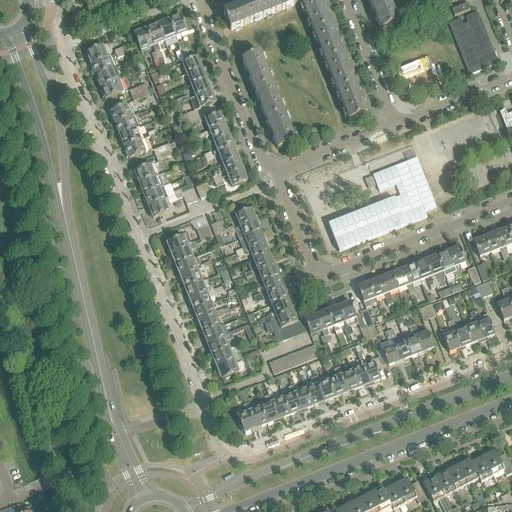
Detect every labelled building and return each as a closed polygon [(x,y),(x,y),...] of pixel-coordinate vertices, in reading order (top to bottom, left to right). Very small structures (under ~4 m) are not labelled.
[(294,6),(291,0),(258,0),(255,1),(262,19),(294,6)] [(308,0),(302,3),(313,32),(330,25),(320,0),(308,0)] [(388,0),(371,0),(369,1),(381,31),(398,24),(388,0)] [(255,1),(238,8),(223,14),(230,32),(262,19),(255,1)] [(468,5),(455,10),(452,11),(454,17),(470,11),(468,5)] [(498,65),(478,13),(466,18),(468,24),(465,25),(463,26),(460,20),(449,25),(470,77),(498,65)] [(176,39),(191,32),(193,31),(189,19),(183,22),(181,16),(168,21),(176,39)] [(164,43),(176,39),(168,21),(157,26),(164,43)] [(325,62),(343,55),(330,25),(313,32),(325,62)] [(152,48),(164,43),(157,26),(145,30),(146,32),(152,48)] [(134,35),(141,53),(152,48),(146,32),(145,30),(134,35)] [(90,67),(111,59),(106,47),(103,48),(103,47),(86,54),(87,56),(86,56),(90,67)] [(254,91),(272,84),(260,54),(242,61),(254,91)] [(355,85),(343,55),(325,62),(337,92),(355,85)] [(198,58),(182,65),(186,76),(202,70),(198,58)] [(115,71),(111,59),(90,67),(94,76),(95,76),(96,78),(115,71)] [(202,70),(186,76),(191,87),(207,81),(202,70)] [(120,82),(115,71),(96,78),(96,79),(95,80),(99,90),(120,82)] [(156,75),(151,77),(154,86),(159,84),(156,75)] [(207,81),(191,87),(195,98),(211,92),(207,81)] [(120,82),(99,90),(103,100),(104,99),(105,101),(122,95),(121,94),(124,93),(120,82)] [(284,114),(272,84),(254,91),(266,121),(284,114)] [(367,115),(355,85),(337,92),(349,122),(367,115)] [(145,86),(129,92),(131,98),(147,91),(145,86)] [(159,97),(166,95),(162,86),(156,89),(159,97)] [(147,91),(131,98),(133,103),(149,97),(147,91)] [(195,98),(190,101),(194,112),(196,112),(200,110),(216,104),(211,92),(195,98)] [(511,98),(511,99),(511,100),(511,114),(507,116),(505,111),(499,113),(508,134),(511,131),(511,128),(511,126),(511,125),(511,98)] [(111,115),(109,116),(112,122),(113,122),(115,125),(134,118),(129,106),(127,107),(110,114),(111,115)] [(194,112),(180,118),(182,123),(198,117),(196,112),(194,112)] [(296,143),(284,114),(266,121),(278,150),(296,143)] [(220,115),(204,121),(209,132),(225,126),(220,115)] [(198,117),(182,123),(185,129),(200,122),(198,117)] [(134,118),(115,125),(116,129),(115,129),(118,136),(119,136),(119,137),(139,129),(134,118)] [(209,132),(203,135),(205,139),(211,136),(213,144),(230,137),(225,126),(209,132)] [(120,139),(119,139),(121,146),(122,146),(123,145),(124,149),(143,141),(139,129),(119,137),(120,139)] [(230,137),(213,144),(218,155),(234,148),(230,137)] [(143,141),(124,149),(126,152),(124,153),(127,159),(128,159),(129,160),(145,154),(145,153),(148,152),(143,141)] [(155,157),(171,151),(169,147),(169,146),(153,152),(155,157)] [(234,148),(218,155),(222,166),(239,159),(234,148)] [(171,151),(155,157),(157,163),(173,157),(171,151)] [(239,159),(222,166),(227,177),(243,171),(239,159)] [(427,219),(425,213),(436,209),(417,159),(373,177),(379,193),(395,187),(400,198),(328,226),(339,253),(427,219)] [(135,175),(133,175),(136,182),(137,181),(139,185),(158,177),(153,166),(151,167),(150,166),(134,173),(135,175)] [(243,171),(227,177),(232,188),(248,182),(243,171)] [(158,177),(139,185),(140,189),(139,189),(141,196),(143,195),(143,197),(162,189),(158,177)] [(372,178),(364,180),(368,190),(376,187),(372,178)] [(206,199),(211,196),(207,185),(202,187),(206,199)] [(202,187),(196,190),(201,201),(206,199),(202,187)] [(144,198),(143,199),(145,205),(147,204),(148,208),(167,200),(162,189),(143,197),(144,198)] [(189,192),(187,193),(192,204),(198,202),(193,191),(189,192)] [(187,193),(182,195),(184,199),(186,206),(192,204),(187,193)] [(342,195),(334,198),(336,203),(344,200),(342,195)] [(167,200),(148,208),(150,212),(148,212),(148,213),(151,219),(152,219),(153,220),(169,213),(172,212),(170,206),(177,203),(176,202),(175,197),(167,200)] [(240,228),(256,222),(252,210),(245,213),(242,208),(233,212),(240,228)] [(216,224),(221,236),(226,233),(225,230),(222,222),(216,224)] [(240,228),(245,240),(261,233),(256,222),(240,228)] [(221,236),(216,224),(211,227),(215,238),(221,236)] [(202,230),(207,241),(212,239),(208,228),(202,230)] [(207,241),(202,230),(197,232),(200,241),(201,243),(207,241)] [(511,246),(511,242),(507,230),(495,234),(506,261),(509,260),(505,249),(511,246)] [(245,240),(249,251),(266,245),(261,233),(245,240)] [(506,261),(495,234),(483,239),(489,255),(499,251),(503,262),(506,261)] [(221,236),(215,238),(220,249),(225,247),(221,236)] [(172,256),(195,246),(194,243),(187,247),(183,238),(167,244),(172,256)] [(489,255),(483,239),(473,243),(479,259),(489,255)] [(249,251),(254,263),(270,256),(266,245),(249,251)] [(195,246),(172,256),(176,267),(192,260),(189,252),(196,249),(195,246)] [(448,253),(458,280),(461,279),(459,274),(462,273),(460,267),(466,264),(460,248),(448,253)] [(437,257),(443,273),(451,270),(456,281),(458,280),(448,253),(437,257)] [(254,263),(258,274),(275,267),(270,256),(254,263)] [(425,261),(436,288),(439,287),(434,277),(443,273),(437,257),(425,261)] [(181,278),(204,269),(203,266),(200,267),(196,259),(192,260),(176,267),(181,278)] [(436,288),(425,261),(414,266),(421,282),(427,280),(431,291),(436,288)] [(403,270),(413,297),(416,296),(412,285),(421,282),(414,266),(403,270)] [(483,266),(476,269),(482,283),(488,280),(483,266)] [(258,274),(263,285),(279,279),(275,267),(258,274)] [(226,273),(224,268),(216,271),(218,277),(220,276),(226,273)] [(204,269),(181,278),(185,289),(201,283),(198,274),(205,271),(204,269)] [(413,297),(403,270),(391,275),(398,291),(406,288),(411,299),(413,297)] [(474,270),(473,270),(468,272),(474,286),(479,284),(474,270)] [(380,279),(391,306),(393,305),(389,294),(398,291),(391,275),(380,279)] [(263,285),(267,296),(284,290),(279,279),(263,285)] [(391,306),(380,279),(369,284),(375,300),(384,297),(388,307),(391,306)] [(190,301),(213,291),(212,288),(210,289),(206,281),(201,283),(185,289),(190,301)] [(375,300),(369,284),(357,288),(366,310),(371,307),(369,302),(375,300)] [(488,284),(482,286),(487,297),(493,295),(488,284)] [(482,286),(476,288),(481,300),(487,297),(482,286)] [(222,288),(213,291),(215,296),(216,296),(224,293),(222,288)] [(479,297),(478,294),(476,288),(464,293),(467,299),(472,297),(473,299),(479,297)] [(267,296),(272,308),(288,301),(284,290),(267,296)] [(213,291),(190,301),(194,312),(211,306),(208,299),(215,296),(213,291)] [(511,319),(511,309),(505,291),(502,292),(507,303),(497,307),(503,322),(511,319)] [(288,301),(272,308),(274,314),(269,316),(271,321),(293,312),(288,301)] [(366,329),(362,317),(356,319),(350,303),(338,307),(345,324),(356,320),(360,331),(366,329)] [(199,324),(222,314),(221,311),(214,314),(211,306),(194,312),(199,324)] [(431,306),(426,308),(430,320),(436,318),(431,306)] [(333,328),(345,324),(338,307),(327,312),(333,328)] [(426,308),(419,311),(423,322),(430,320),(426,308)] [(277,332),(283,330),(288,328),(293,326),(297,324),(293,312),(271,321),(276,333),(277,332)] [(327,331),(333,328),(327,312),(315,316),(322,333),(324,338),(327,337),(329,336),(327,331)] [(362,317),(366,329),(372,327),(367,312),(361,314),(362,317)] [(473,314),(483,341),(495,336),(487,317),(481,319),(480,316),(479,317),(477,312),(473,314)] [(222,314),(199,324),(203,335),(220,329),(216,320),(224,317),(222,314)] [(483,341),(473,314),(470,315),(471,320),(469,320),(472,328),(466,330),(472,345),(483,341)] [(322,333),(315,316),(304,321),(309,333),(310,337),(322,333)] [(405,323),(402,317),(396,320),(398,325),(405,323)] [(303,335),(309,333),(304,321),(299,323),(303,335)] [(472,345),(466,330),(458,333),(453,322),(450,323),(461,350),(472,345)] [(298,337),(303,335),(299,323),(297,324),(293,326),(298,337)] [(461,350),(450,323),(447,324),(452,336),(443,339),(449,354),(461,350)] [(292,339),(298,337),(293,326),(288,328),(292,339)] [(412,327),(423,354),(434,350),(428,334),(419,337),(415,326),(412,327)] [(208,346),(232,337),(231,334),(228,335),(225,327),(220,329),(203,335),(208,346)] [(366,329),(371,341),(377,338),(372,327),(366,329)] [(423,354),(412,327),(410,329),(414,340),(405,343),(411,358),(423,354)] [(287,341),(292,339),(288,328),(283,330),(287,341)] [(371,341),(366,329),(360,331),(365,343),(371,341)] [(250,343),(253,341),(249,330),(245,331),(250,343)] [(282,343),(287,341),(283,330),(277,332),(282,343)] [(411,358),(405,343),(399,345),(393,331),(388,333),(390,336),(400,363),(411,358)] [(400,363),(390,336),(387,337),(389,343),(380,346),(382,352),(388,367),(400,363)] [(232,337),(208,346),(213,358),(229,352),(225,343),(233,340),(232,337)] [(313,362),(319,359),(315,348),(309,351),(313,362)] [(234,350),(229,352),(213,358),(217,369),(241,360),(240,357),(237,358),(234,350)] [(308,364),(313,362),(309,351),(303,353),(308,364)] [(351,357),(349,351),(343,353),(346,359),(351,357)] [(302,366),(308,364),(303,353),(297,355),(302,366)] [(357,356),(360,362),(369,386),(381,381),(372,360),(366,362),(362,354),(357,356)] [(296,368),(302,366),(297,355),(292,357),(296,368)] [(291,370),(296,368),(292,357),(286,359),(291,370)] [(285,372),(291,370),(286,359),(281,361),(285,372)] [(222,380),(224,379),(225,381),(230,379),(229,377),(238,374),(238,375),(244,373),(243,364),(242,362),(241,360),(217,369),(222,380)] [(280,375),(285,372),(281,361),(275,364),(280,375)] [(369,386),(360,362),(357,363),(360,371),(351,374),(358,390),(369,386)] [(280,375),(275,364),(269,366),(274,377),(280,375)] [(337,371),(346,395),(358,390),(351,374),(343,377),(340,370),(337,371)] [(346,395),(337,371),(334,372),(337,380),(328,383),(335,399),(346,395)] [(288,379),(287,375),(275,380),(277,383),(288,379)] [(335,399),(328,383),(320,386),(317,379),(314,380),(323,404),(335,399)] [(323,404),(314,380),(311,381),(312,384),(311,383),(305,386),(304,388),(306,391),(312,408),(323,404)] [(312,408),(306,391),(297,395),(294,388),(291,389),(301,412),(312,408)] [(301,412),(291,389),(289,390),(291,397),(283,401),(289,417),(301,412)] [(289,417),(283,401),(281,395),(272,399),(271,396),(268,397),(278,421),(289,417)] [(278,421),(268,397),(264,399),(266,407),(260,409),(267,426),(278,421)] [(267,426),(260,409),(252,412),(249,405),(246,406),(255,430),(267,426)] [(255,430),(246,406),(243,408),(246,415),(238,418),(241,427),(240,427),(242,433),(243,432),(244,435),(255,430)] [(483,458),(493,478),(503,472),(506,477),(511,473),(511,469),(505,456),(498,460),(494,452),(483,458)] [(471,464),(479,480),(481,484),(493,478),(483,458),(471,464)] [(457,467),(468,486),(479,480),(471,464),(469,461),(457,467)] [(468,486),(457,467),(446,473),(456,492),(468,486)] [(434,479),(445,498),(456,492),(446,473),(434,479)] [(438,501),(445,498),(434,479),(423,485),(433,504),(438,501)] [(394,487),(405,506),(416,500),(419,506),(427,501),(417,484),(410,487),(407,480),(394,487)] [(381,489),(394,511),(405,506),(394,487),(384,492),(382,489),(381,489)] [(370,495),(379,511),(384,511),(392,508),(394,511),(381,489),(370,495)] [(379,511),(370,495),(358,501),(364,511),(379,511)] [(451,511),(445,498),(438,501),(443,511),(451,511)] [(347,507),(349,511),(364,511),(358,501),(347,507)]
